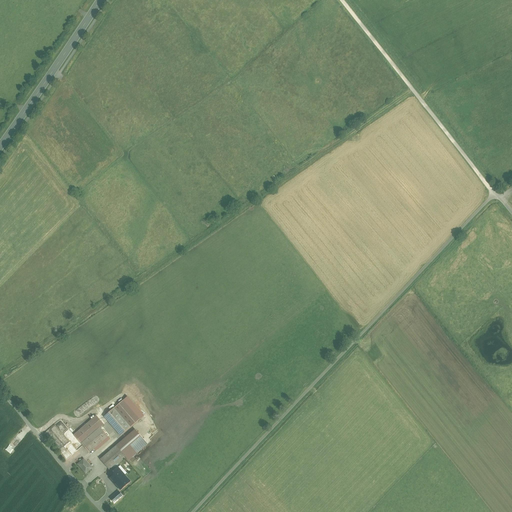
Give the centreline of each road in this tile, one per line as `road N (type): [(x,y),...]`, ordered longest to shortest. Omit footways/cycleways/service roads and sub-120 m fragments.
road 1 (unclassified): [(493,193),(195,511)]
road 2 (track): [(340,0),(493,193)]
road 3 (primary): [(0,146),(100,0)]
road 4 (unclassified): [(101,511),(0,389)]
